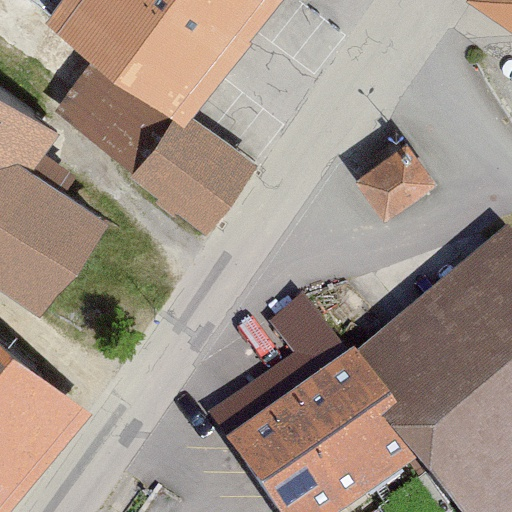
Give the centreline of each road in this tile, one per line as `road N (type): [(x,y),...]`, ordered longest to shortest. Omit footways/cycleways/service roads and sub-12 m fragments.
road 1 (tertiary): [(67,511),(408,6)]
road 2 (residential): [(408,6),(511,160)]
